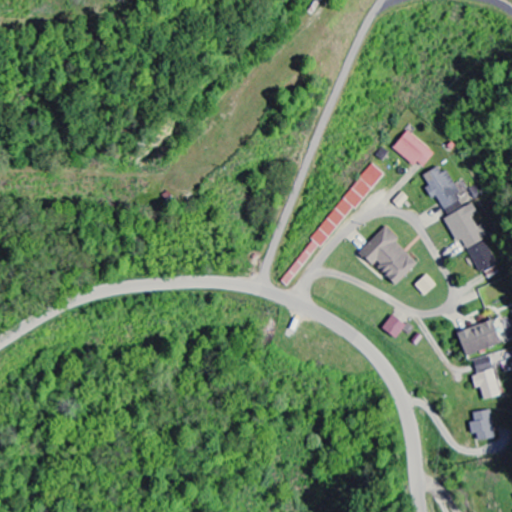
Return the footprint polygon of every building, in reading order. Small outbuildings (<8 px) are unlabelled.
[(418,171),(433,156),(407,132),(392,148),(418,171)] [(281,282),(290,289),(380,172),(371,165),(281,282)] [(440,166),(419,178),(431,198),(434,196),(445,217),(453,213),(450,207),(460,202),(440,166)] [(443,220),(455,244),(460,241),(466,251),(489,239),(482,225),(477,228),(471,218),(477,215),(471,204),(443,220)] [(392,289),(417,264),(382,230),(357,255),(392,289)] [(495,265),(485,243),(467,251),(477,273),(495,265)] [(413,287),(423,298),(435,287),(425,276),(413,287)] [(392,341),(403,327),(390,317),(379,330),(392,341)] [(498,347),(490,323),(453,335),(461,359),(498,347)] [(479,389),(482,402),(499,398),(489,359),(473,363),(476,376),(470,378),(473,390),(479,389)] [(474,433),(476,441),(494,438),(489,410),(471,413),(472,422),(467,423),(469,434),(474,433)]
